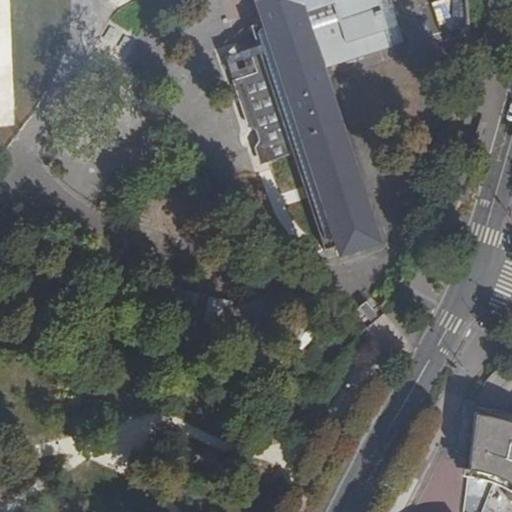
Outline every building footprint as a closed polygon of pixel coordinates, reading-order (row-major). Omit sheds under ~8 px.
[(265,143),(259,144),(264,158),(287,149),(319,245),(333,241),(336,250),(373,236),(311,41),(306,24),(312,22),(317,38),(325,64),(389,43),(384,26),(386,26),(377,0),(254,0),(260,17),(246,21),(252,41),(277,118),(258,124),(265,143)] [(311,41),(317,38),(312,22),(306,24),(311,41)] [(256,160),(264,158),(259,144),(265,143),(258,124),(277,118),(252,41),(245,43),(253,67),(227,76),(256,160)] [(371,291),(363,296),(373,312),(381,306),(371,291)] [(303,320),(290,341),(305,349),(317,328),(303,320)] [(326,348),(316,341),(307,358),(317,364),(326,348)] [(486,416),(475,415),(468,470),(477,471),(486,474),(495,477),(506,483),(511,486),(511,423),(507,421),(496,418),(486,416)]
